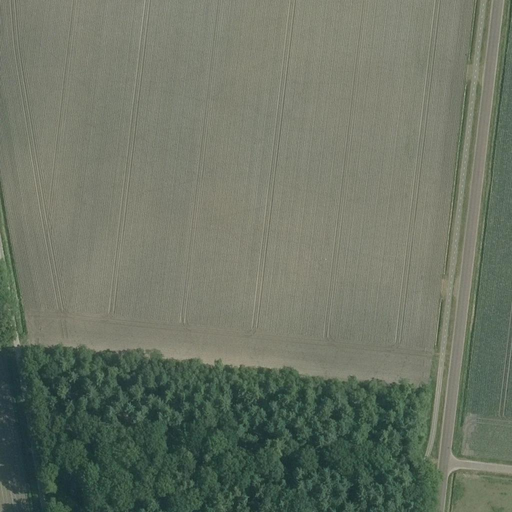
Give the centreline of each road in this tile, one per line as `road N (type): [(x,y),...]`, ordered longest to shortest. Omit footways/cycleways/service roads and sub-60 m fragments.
road 1 (tertiary): [(444,464),(497,0)]
road 2 (unclassified): [(43,511),(0,254)]
